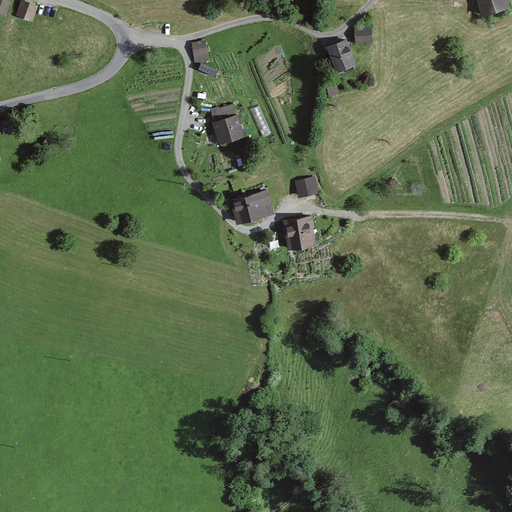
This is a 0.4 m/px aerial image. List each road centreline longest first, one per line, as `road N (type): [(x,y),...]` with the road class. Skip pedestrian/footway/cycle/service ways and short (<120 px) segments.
road 1 (residential): [(373,0),(324,36),(267,16),(180,42),(126,41)]
road 2 (tertiary): [(0,106),(100,78),(120,61),(126,41)]
